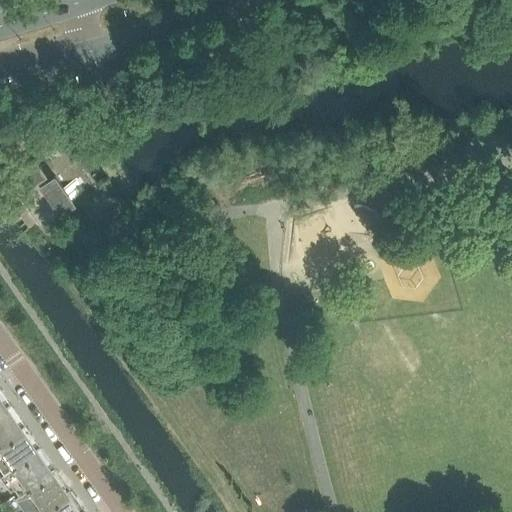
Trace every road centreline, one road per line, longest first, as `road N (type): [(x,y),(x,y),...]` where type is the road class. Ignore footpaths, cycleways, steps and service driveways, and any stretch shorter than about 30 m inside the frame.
road 1 (secondary): [(0,73),(137,38),(234,0)]
road 2 (residential): [(119,511),(0,342)]
